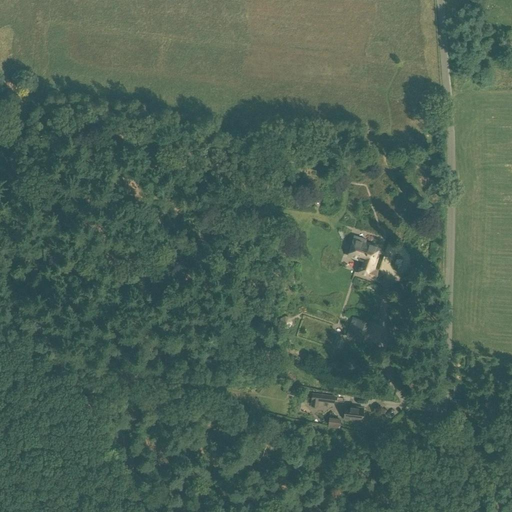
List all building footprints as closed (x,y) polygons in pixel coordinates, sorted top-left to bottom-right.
[(355,237),(348,256),(359,259),(364,261),(362,267),(361,266),(360,267),(358,273),(375,279),(377,272),(373,270),(375,264),(373,263),(375,256),(378,247),(365,243),(365,240),(355,237)] [(309,294),(318,292),(316,284),(307,286),(309,294)] [(309,300),(309,321),(323,321),(323,331),(337,331),(337,300),(309,300)] [(363,330),(366,322),(353,318),(350,325),(363,330)] [(310,407),(318,408),(319,402),(334,404),(335,396),(312,393),(310,407)] [(364,419),(365,406),(347,404),(346,417),(364,419)]
